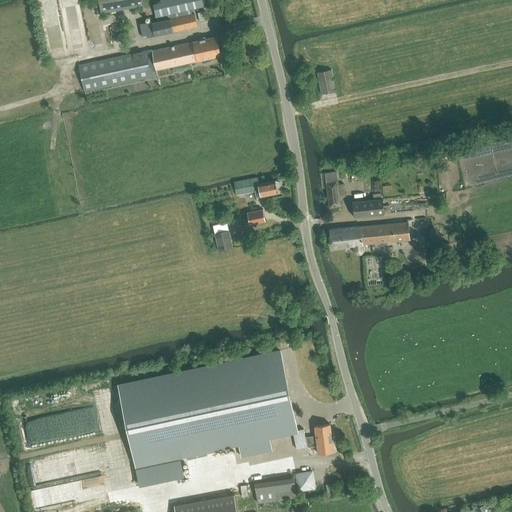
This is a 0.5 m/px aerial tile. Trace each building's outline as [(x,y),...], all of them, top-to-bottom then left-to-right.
[(144,5),(142,0),(98,0),(101,12),(144,5)] [(192,9),(204,7),(202,0),(160,0),(161,3),(154,4),(157,20),(170,17),(171,18),(153,23),(152,21),(141,23),(144,38),(197,26),(194,13),(193,14),(192,9)] [(204,11),(198,13),(200,21),(206,20),(204,11)] [(116,47),(124,45),(119,25),(111,27),(116,47)] [(200,40),(153,51),(157,70),(171,67),(190,63),(221,56),(221,55),(223,54),(222,49),(220,49),(217,37),(206,39),(206,37),(200,38),(200,40)] [(158,75),(157,70),(153,51),(152,49),(79,65),(85,91),(158,75)] [(190,63),(171,67),(173,73),(191,69),(190,63)] [(321,94),(335,91),(331,70),(317,72),(321,94)] [(453,147),(439,150),(441,159),(455,156),(453,147)] [(339,195),(345,194),(343,183),(338,184),(336,171),(325,173),(329,207),(340,206),(339,195)] [(277,187),(279,186),(278,181),(276,181),(275,180),(259,183),(258,177),(234,182),(236,195),(255,192),(256,197),(277,192),(277,188),(277,187)] [(372,181),(373,192),(381,191),(380,180),(372,181)] [(373,199),(352,201),(354,217),(384,214),(383,206),(382,198),(381,198),(381,193),(373,194),(373,199)] [(250,223),(265,220),(263,209),(247,212),(250,223)] [(363,244),(410,239),(408,221),(330,229),(331,247),(344,245),(345,247),(350,247),(351,245),(352,245),(353,252),(357,254),(360,254),(364,251),(363,244)] [(213,225),(219,251),(233,247),(227,222),(213,225)] [(281,340),(283,350),(298,347),(297,337),(281,340)] [(280,351),(119,386),(136,465),(239,443),(242,457),(272,450),(269,436),(293,431),(297,449),(308,447),(304,429),(298,430),(280,351)] [(315,434),(316,436),(316,440),(332,438),(330,424),(314,426),(315,434)] [(308,448),(317,447),(317,445),(316,440),(316,436),(306,438),(308,448)] [(334,451),(332,438),(316,440),(317,445),(318,453),(334,451)] [(315,469),(296,472),(299,490),(318,487),(315,469)] [(258,503),(297,497),(295,477),(255,483),(258,503)] [(334,495),(331,483),(325,484),(328,496),(334,495)] [(175,511),(237,511),(234,494),(174,505),(175,511)] [(489,511),(486,503),(474,508),(475,509),(476,511),(489,511)]
